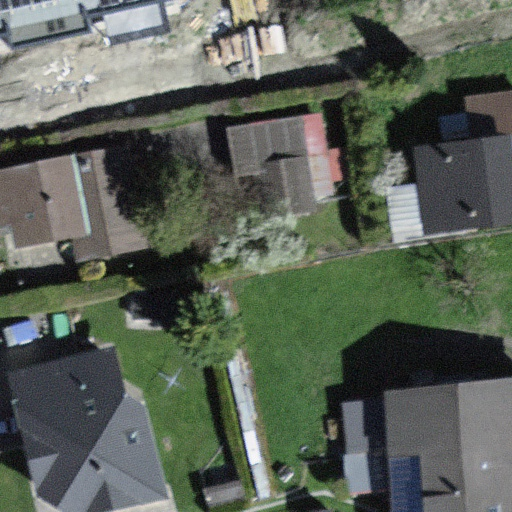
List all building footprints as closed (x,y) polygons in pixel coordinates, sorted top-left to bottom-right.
[(0,0),(0,36),(6,35),(12,46),(87,29),(84,14),(148,0),(0,0)] [(331,121),(237,132),(243,180),(276,176),(281,221),(323,216),(321,201),(339,199),(337,186),(358,184),(354,152),(335,154),(331,121)] [(429,190),(398,193),(403,238),(511,227),(511,143),(425,152),(429,190)] [(140,152),(0,175),(0,233),(19,230),(22,252),(83,241),(86,261),(156,250),(140,152)] [(121,354),(25,374),(51,493),(71,511),(126,511),(172,502),(152,406),(129,392),(121,354)] [(511,511),(511,393),(394,401),(398,461),(428,459),(431,511),(511,511)]
